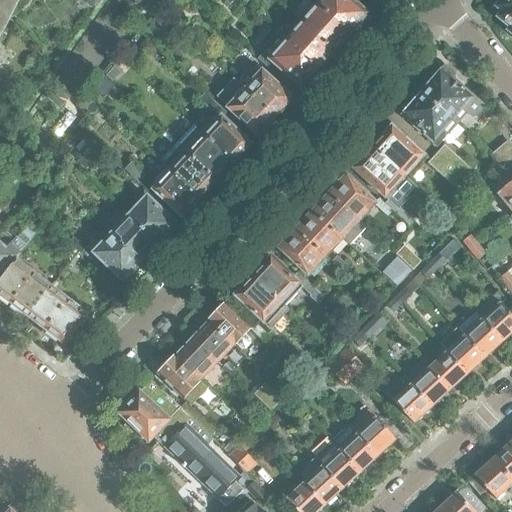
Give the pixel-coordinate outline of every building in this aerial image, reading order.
[(6,0),(0,0),(0,9),(12,16),(18,5),(6,0)] [(369,13),(353,0),(323,0),(319,4),(352,32),(353,30),(356,30),(361,25),(361,22),(369,13)] [(511,0),(498,0),(500,5),(499,6),(505,11),(500,17),(511,26),(511,28),(510,30),(511,31),(511,0)] [(352,32),(319,4),(303,22),(336,51),(337,49),(340,48),(345,43),(345,40),(352,32)] [(230,13),(222,5),(213,15),(221,23),(230,13)] [(0,9),(0,24),(6,28),(12,16),(0,9)] [(161,12),(154,20),(164,29),(171,21),(161,12)] [(336,51),(303,22),(288,40),(320,68),(327,61),(329,61),(334,55),(334,52),(336,51)] [(211,37),(202,28),(193,39),(202,47),(211,37)] [(320,68),(288,40),(279,33),(263,52),(265,53),(279,66),(303,88),(311,79),(313,79),(318,74),(318,71),(320,68)] [(279,66),(265,53),(260,59),(274,72),(279,66)] [(242,81),(240,83),(276,116),(278,114),(282,114),(285,110),(285,107),(293,98),(266,73),(257,65),(249,74),(248,73),(241,80),(242,81)] [(425,91),(423,93),(458,124),(469,112),(474,116),(480,112),(483,105),(452,78),(455,74),(451,70),(446,67),(443,71),(443,70),(432,82),(428,81),(424,87),(425,91)] [(112,84),(121,74),(115,68),(106,78),(112,84)] [(112,84),(106,78),(96,89),(103,96),(112,84)] [(234,78),(217,97),(223,102),(259,135),(267,126),(271,126),(275,122),(274,118),(276,116),(240,83),(234,78)] [(74,94),(62,83),(48,98),(60,109),(74,94)] [(206,93),(200,99),(209,108),(210,107),(222,118),(223,117),(231,124),(235,120),(206,93)] [(458,124),(423,93),(421,95),(417,94),(413,99),(414,103),(404,115),(439,146),(446,138),(446,134),(450,134),(458,124)] [(77,117),(69,110),(52,129),(60,136),(77,117)] [(222,118),(205,136),(233,162),(235,160),(239,160),(244,155),(243,151),(251,143),(248,140),(231,124),(223,117),(222,118)] [(194,125),(177,143),(217,180),(218,178),(222,178),(227,173),(227,169),(233,162),(205,136),(194,125)] [(376,145),(374,147),(409,179),(428,158),(393,127),(384,136),(381,136),(376,142),(376,145)] [(177,143),(160,161),(171,172),(199,199),(207,190),(211,190),(216,185),(215,181),(217,180),(177,143)] [(35,158),(41,152),(34,144),(28,151),(35,158)] [(455,168),(465,177),(473,168),(445,144),(436,154),(437,154),(454,169),(455,168)] [(511,167),(511,146),(496,160),(506,172),(511,167)] [(364,159),(355,168),(389,199),(388,200),(389,201),(386,204),(385,204),(401,219),(408,225),(410,227),(416,221),(401,208),(409,199),(407,197),(417,187),(409,179),(374,147),(372,149),(369,149),(363,156),(364,159)] [(98,157),(88,148),(76,161),(86,170),(98,157)] [(436,154),(428,163),(455,187),(465,177),(455,168),(454,169),(437,154),(436,154)] [(128,172),(140,183),(147,176),(133,161),(125,169),(128,171),(128,172)] [(511,167),(506,172),(502,176),(510,185),(511,183),(511,167)] [(171,172),(155,190),(183,216),(190,208),(194,208),(199,203),(199,199),(171,172)] [(377,203),(347,176),(340,184),(337,184),(332,189),(332,192),(330,194),(359,221),(377,203)] [(511,211),(511,183),(510,185),(499,195),(511,211)] [(359,221),(330,194),(323,201),(320,202),(315,207),(316,210),(314,212),(343,239),(351,246),(367,228),(359,221)] [(148,197),(130,216),(158,242),(160,240),(162,240),(167,235),(167,232),(176,223),(148,197)] [(343,239),(314,212),(312,213),(309,213),(304,219),(304,222),(297,229),(327,257),(343,239)] [(158,242),(130,216),(113,234),(140,261),(148,252),(151,252),(156,247),(156,244),(158,242)] [(14,261),(38,232),(30,225),(18,237),(6,226),(0,232),(0,270),(10,258),(14,261)] [(327,257),(297,229),(296,231),(293,231),(288,236),(288,239),(280,248),(309,275),(327,257)] [(140,261),(113,234),(95,253),(123,279),(131,271),(133,271),(138,265),(138,263),(140,261)] [(471,251),(480,244),(472,234),(463,242),(471,251)] [(88,246),(74,236),(69,243),(82,254),(88,246)] [(480,244),(471,251),(478,260),(487,253),(480,244)] [(405,246),(396,256),(397,257),(413,271),(422,262),(405,246)] [(84,259),(78,253),(69,265),(75,270),(84,259)] [(446,260),(439,254),(438,253),(429,262),(437,269),(446,260)] [(338,256),(333,261),(341,270),(347,264),(338,256)] [(298,272),(293,277),(272,257),(264,265),(261,265),(255,272),(255,275),(254,276),(284,304),(301,286),(311,295),(310,297),(318,304),(325,297),(323,296),(314,287),(298,272)] [(396,257),(390,264),(401,273),(406,267),(396,257)] [(30,316),(52,287),(17,260),(0,282),(0,292),(2,294),(2,297),(7,301),(10,301),(15,305),(16,307),(21,312),(24,311),(30,316)] [(428,279),(437,269),(429,262),(420,271),(428,279)] [(507,288),(511,284),(511,275),(509,271),(500,278),(507,288)] [(419,285),(426,278),(419,272),(412,279),(419,285)] [(254,276),(252,274),(234,293),(261,319),(256,324),(269,336),(275,342),(281,336),(267,322),(284,304),(267,289),(254,276)] [(405,286),(396,295),(403,303),(412,294),(417,289),(420,286),(413,280),(406,287),(405,286)] [(319,281),(314,287),(323,296),(329,290),(319,281)] [(76,332),(91,317),(52,287),(30,316),(37,321),(37,324),(42,328),(45,327),(50,331),(51,334),(56,338),(59,338),(66,343),(76,332)] [(476,311),(482,319),(503,341),(511,332),(511,315),(502,304),(506,300),(498,291),(476,311)] [(403,303),(396,295),(386,304),(393,312),(403,303)] [(246,333),(250,330),(263,342),(269,336),(256,324),(252,328),(226,303),(209,321),(209,322),(234,346),(235,345),(241,350),(245,350),(251,343),(251,338),(246,333)] [(362,329),(368,336),(379,326),(383,331),(390,325),(379,312),(362,329)] [(503,341),(482,319),(465,335),(485,357),(503,341)] [(234,346),(209,322),(208,324),(205,324),(201,327),(201,330),(193,339),(218,363),(234,346)] [(485,357),(465,335),(458,328),(441,344),(447,351),(467,374),(485,357)] [(368,336),(362,329),(352,338),(359,345),(368,336)] [(74,349),(84,338),(76,332),(66,343),(74,349)] [(218,363),(193,339),(185,348),(182,348),(178,351),(178,354),(177,356),(202,380),(218,363)] [(365,367),(345,345),(327,364),(327,365),(320,373),(327,380),(328,381),(342,381),(345,384),(365,367)] [(467,374),(447,351),(430,367),(450,390),(467,374)] [(202,380),(177,356),(176,355),(158,374),(184,399),(202,380)] [(450,390),(430,367),(423,359),(405,376),(412,383),(432,406),(450,390)] [(229,361),(222,367),(230,375),(236,368),(229,361)] [(317,389),(327,380),(320,373),(311,382),(317,389)] [(156,440),(183,412),(180,409),(178,411),(165,399),(168,396),(153,381),(122,414),(131,423),(129,426),(135,432),(138,429),(140,431),(137,434),(143,439),(146,437),(149,440),(152,436),(156,440)] [(317,389),(311,382),(301,391),(308,398),(317,389)] [(432,406),(412,383),(393,400),(414,423),(432,406)] [(264,385),(255,395),(272,411),(282,401),(274,394),(264,385)] [(298,408),(307,398),(301,391),(291,401),(298,408)] [(297,418),(286,407),(285,406),(276,415),(283,423),(288,428),(297,418)] [(368,408),(350,425),(379,455),(397,439),(368,408)] [(183,412),(156,440),(187,469),(196,478),(218,500),(228,490),(237,499),(245,490),(255,482),(248,475),(244,471),(240,475),(209,445),(214,440),(183,412)] [(283,423),(276,415),(264,426),(272,434),(283,423)] [(379,455),(350,425),(333,441),(340,449),(361,472),(379,455)] [(230,456),(248,475),(260,464),(248,452),(257,443),(251,436),(230,456)] [(230,441),(223,448),(229,453),(236,446),(230,441)] [(511,443),(492,460),(500,469),(501,468),(503,471),(505,470),(507,472),(508,471),(511,475),(511,443)] [(340,449),(323,466),(343,488),(361,472),(340,449)] [(500,469),(492,460),(475,476),(476,476),(488,490),(496,498),(511,484),(511,475),(508,471),(507,472),(505,470),(503,471),(501,468),(500,469)] [(343,488),(323,466),(305,482),(326,504),(343,488)] [(488,490),(476,476),(469,483),(481,496),(488,490)] [(270,498),(255,482),(245,490),(256,502),(261,507),(270,498)] [(317,511),(326,504),(305,482),(287,498),(299,511),(317,511)] [(481,511),(486,508),(465,486),(438,511),(439,511),(481,511)] [(266,511),(261,507),(256,502),(255,503),(251,499),(236,511),(266,511)]
